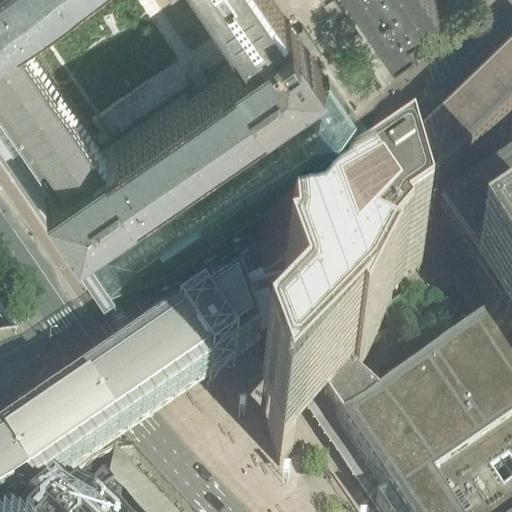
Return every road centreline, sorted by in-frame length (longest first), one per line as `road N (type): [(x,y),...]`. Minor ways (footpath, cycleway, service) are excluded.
road 1 (unclassified): [(87,368),(264,247),(448,84),(511,16)]
road 2 (primary): [(137,511),(0,337)]
road 3 (tertiary): [(226,511),(87,368)]
road 4 (tertiary): [(87,368),(0,238)]
road 5 (primary): [(0,416),(80,511)]
